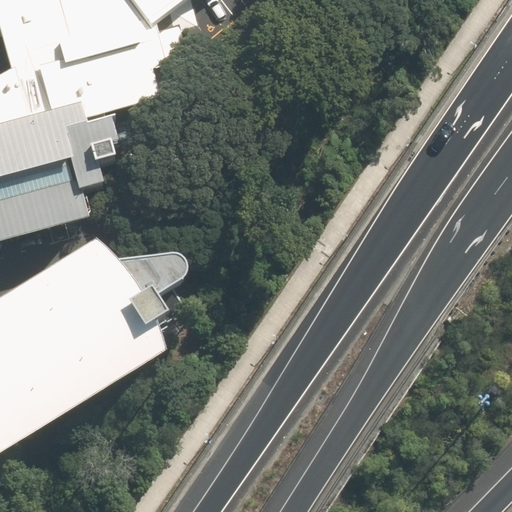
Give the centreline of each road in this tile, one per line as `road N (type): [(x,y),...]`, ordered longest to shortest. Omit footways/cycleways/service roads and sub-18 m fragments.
road 1 (motorway): [(206,511),(511,62)]
road 2 (motorway): [(297,511),(456,258),(511,184)]
